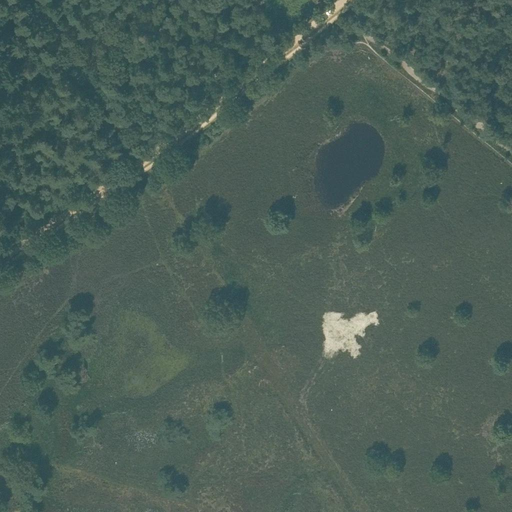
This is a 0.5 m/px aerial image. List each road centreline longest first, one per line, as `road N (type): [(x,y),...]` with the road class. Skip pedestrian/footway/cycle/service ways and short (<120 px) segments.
road 1 (track): [(0,266),(346,0)]
road 2 (track): [(511,149),(336,13)]
